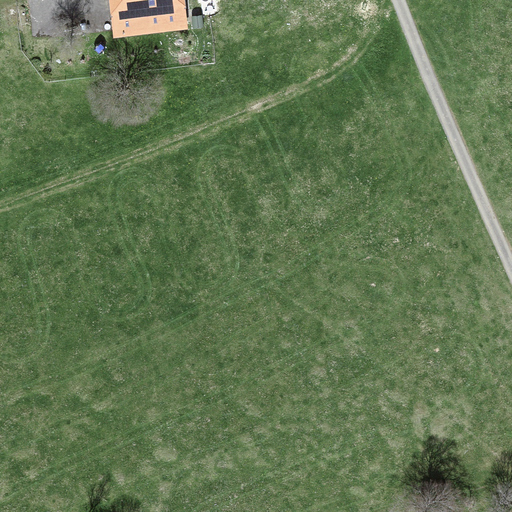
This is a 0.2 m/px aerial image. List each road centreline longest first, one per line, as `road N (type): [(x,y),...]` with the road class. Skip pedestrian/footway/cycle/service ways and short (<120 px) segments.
road 1 (track): [(385,0),(334,78),(0,209)]
road 2 (unclassified): [(396,0),(511,281)]
